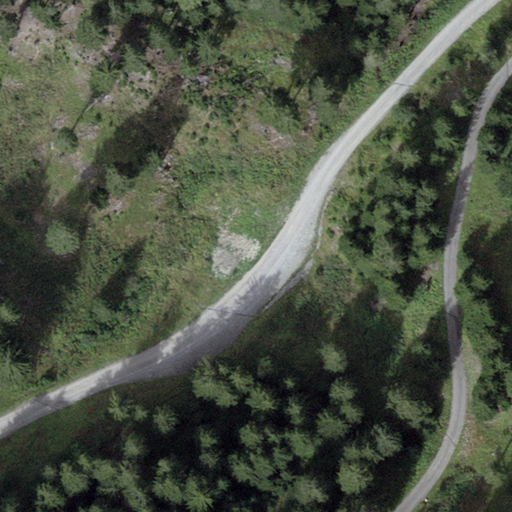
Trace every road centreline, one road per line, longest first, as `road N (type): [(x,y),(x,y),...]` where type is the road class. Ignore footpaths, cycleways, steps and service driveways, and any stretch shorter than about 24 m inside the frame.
road 1 (track): [(0,425),(35,404),(192,348),(280,258),(345,142),(459,24),(494,0)]
road 2 (track): [(406,511),(442,463),(459,400),(450,318),(454,221),(471,139),(511,68)]
